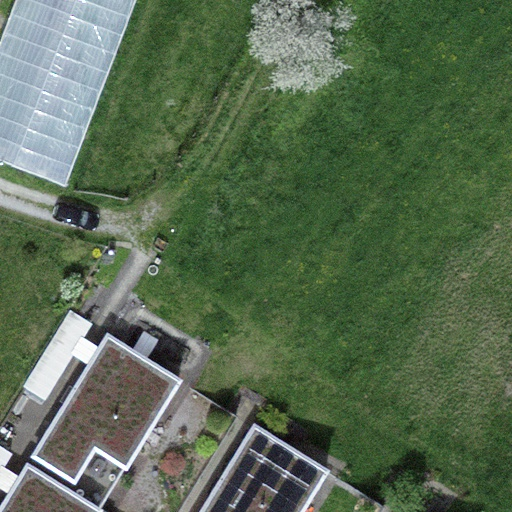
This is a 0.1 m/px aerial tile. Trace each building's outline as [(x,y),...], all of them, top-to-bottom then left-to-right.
[(156,0),(18,0),(0,51),(0,151),(83,201),(156,0)] [(69,312),(24,385),(45,397),(89,325),(69,312)] [(108,336),(27,466),(98,510),(178,379),(108,336)] [(254,426),(201,511),(299,511),(325,470),(254,426)] [(0,449),(0,470),(9,455),(0,449)] [(0,510),(0,511),(96,511),(98,510),(27,466),(0,510)]
